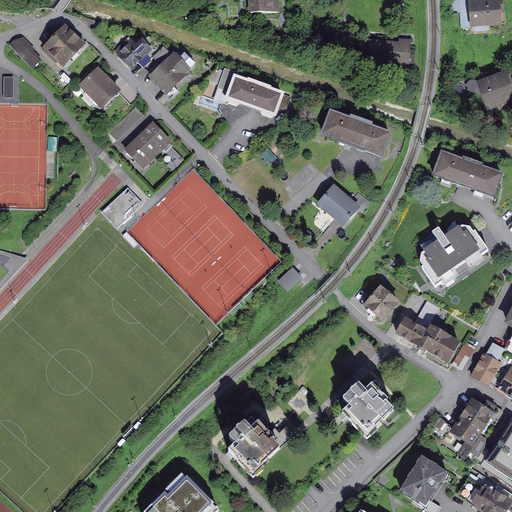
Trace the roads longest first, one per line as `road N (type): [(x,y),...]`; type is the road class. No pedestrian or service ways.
road 1 (residential): [(457,383),(379,336),(111,58),(73,22),(55,17)]
road 2 (residential): [(457,383),(324,511)]
